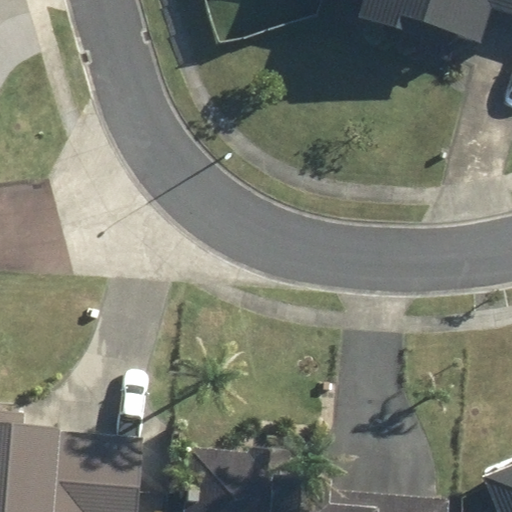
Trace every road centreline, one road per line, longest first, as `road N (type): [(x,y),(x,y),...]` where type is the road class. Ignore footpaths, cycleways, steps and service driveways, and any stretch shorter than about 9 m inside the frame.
road 1 (residential): [(511,264),(419,272),(203,207)]
road 2 (residential): [(203,207),(92,55),(78,0)]
road 3 (residential): [(203,207),(0,228)]
